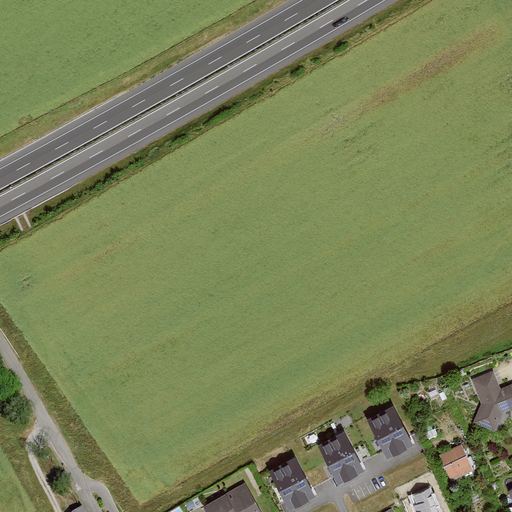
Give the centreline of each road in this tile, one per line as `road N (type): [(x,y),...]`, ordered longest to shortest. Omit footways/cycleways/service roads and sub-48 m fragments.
road 1 (motorway): [(0,206),(366,0)]
road 2 (motorway): [(320,0),(0,179)]
road 3 (residential): [(96,511),(0,340)]
